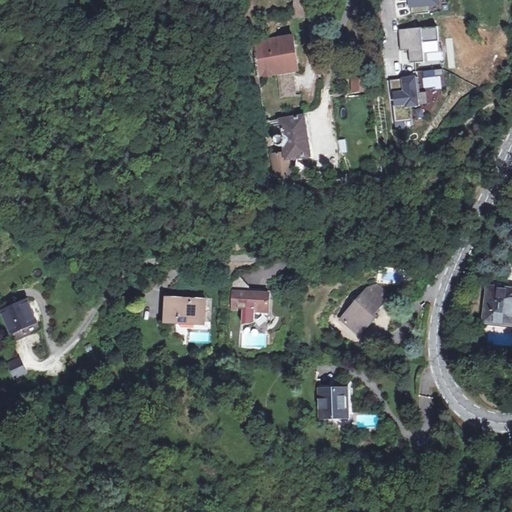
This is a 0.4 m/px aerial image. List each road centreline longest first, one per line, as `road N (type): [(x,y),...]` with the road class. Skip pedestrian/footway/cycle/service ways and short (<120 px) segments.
road 1 (residential): [(511,125),(402,208),(283,235),(191,245),(143,261),(54,355)]
road 2 (secondary): [(511,145),(458,259),(436,342),(437,364),(455,398),(490,421),(511,421)]
